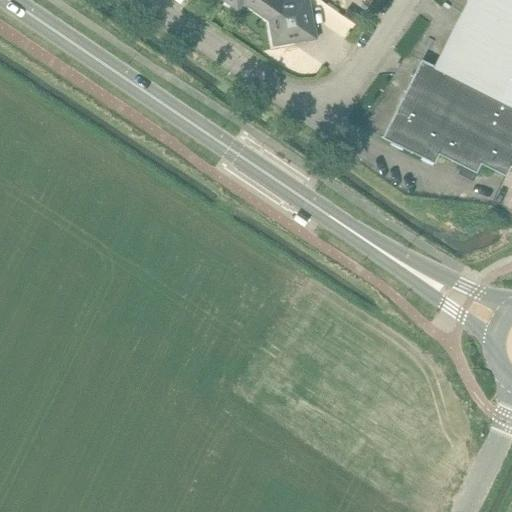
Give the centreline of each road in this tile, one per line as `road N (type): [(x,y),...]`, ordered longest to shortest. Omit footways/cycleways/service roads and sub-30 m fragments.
road 1 (secondary): [(414,269),(9,0)]
road 2 (unclassified): [(141,0),(294,107),(319,107),(351,91),(409,0)]
